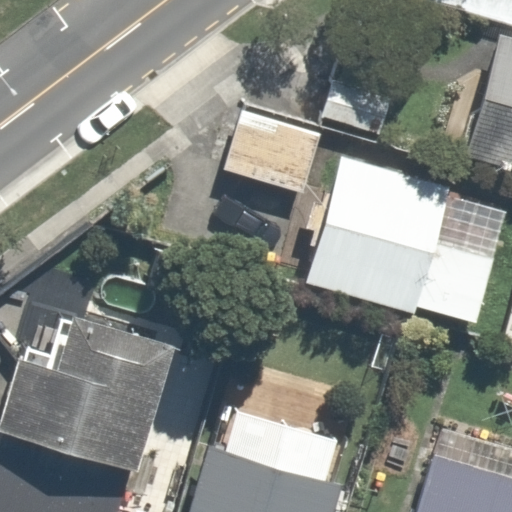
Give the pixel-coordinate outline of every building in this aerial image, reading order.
[(511,32),(500,30),(468,157),(511,168),(511,32)] [(316,127),(237,106),(218,177),(297,198),(316,127)] [(511,210),(511,197),(340,151),(304,284),(480,331),(511,210)] [(0,418),(0,511),(122,511),(173,341),(85,316),(93,289),(40,273),(24,328),(58,338),(53,355),(21,346),(0,418)] [(509,511),(511,502),(511,466),(431,449),(416,511),(509,511)] [(229,511),(184,500),(180,511),(229,511)]
